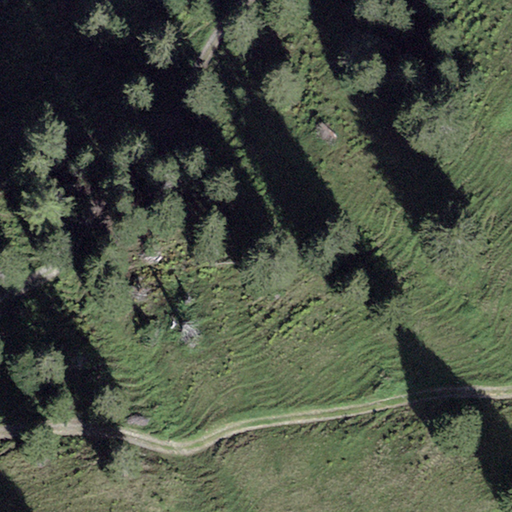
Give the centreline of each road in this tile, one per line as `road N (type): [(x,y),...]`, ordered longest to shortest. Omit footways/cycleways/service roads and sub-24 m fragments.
road 1 (track): [(0,433),(67,424),(190,445),(247,425),(358,411),(441,389),(511,391)]
road 2 (track): [(247,0),(162,137),(0,304)]
